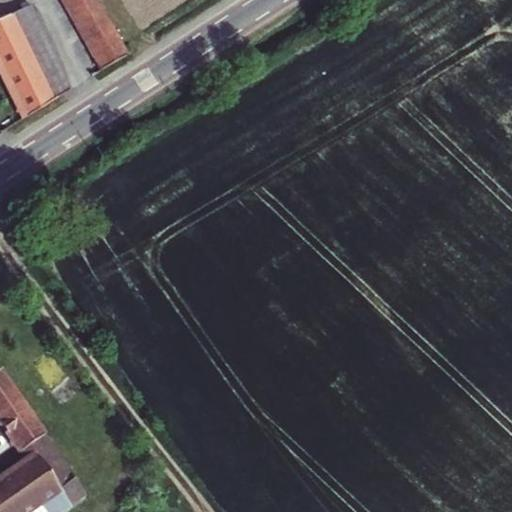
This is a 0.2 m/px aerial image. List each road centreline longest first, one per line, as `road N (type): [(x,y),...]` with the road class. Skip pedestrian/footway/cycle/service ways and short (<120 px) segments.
road 1 (track): [(192,511),(0,251)]
road 2 (tertiary): [(271,0),(0,175)]
